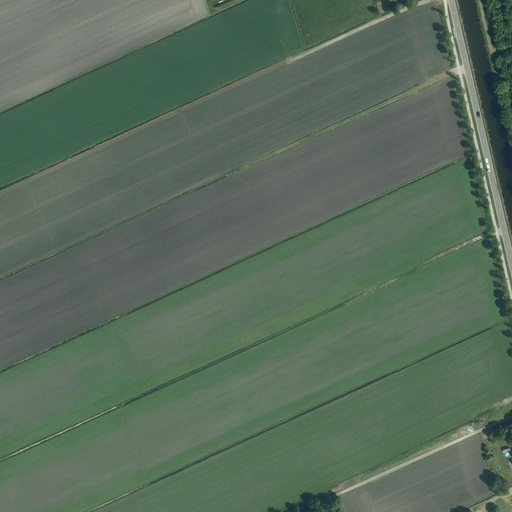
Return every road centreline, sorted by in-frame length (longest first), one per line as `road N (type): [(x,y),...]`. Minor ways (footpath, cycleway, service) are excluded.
road 1 (primary): [(511,263),(451,0)]
road 2 (track): [(511,142),(479,0)]
road 3 (track): [(429,0),(303,54)]
